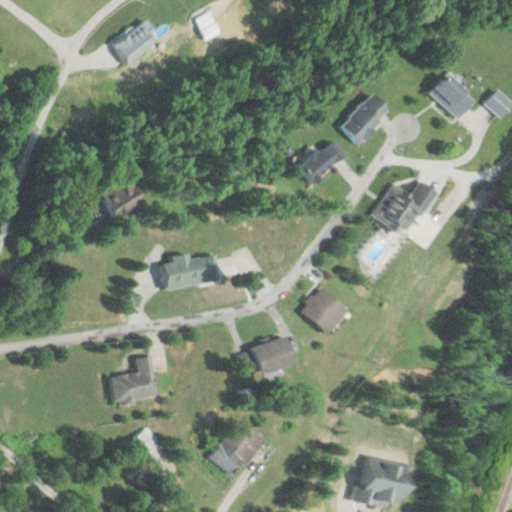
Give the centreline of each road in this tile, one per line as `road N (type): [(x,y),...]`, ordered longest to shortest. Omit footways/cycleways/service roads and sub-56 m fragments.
road 1 (residential): [(0,346),(263,301),(310,254),(404,124)]
road 2 (residential): [(119,0),(87,30),(65,68),(0,223)]
